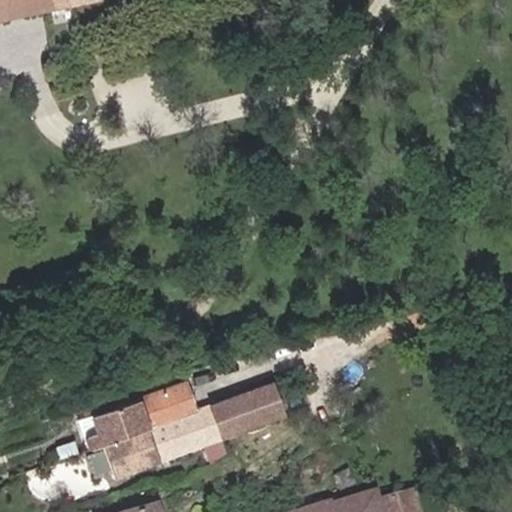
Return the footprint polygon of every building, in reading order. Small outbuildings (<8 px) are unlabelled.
[(0,0),(0,20),(65,7),(64,0),(0,0)] [(242,394),(215,404),(228,439),(291,416),(276,381),(242,394)] [(189,390),(200,410),(215,404),(242,394),(238,387),(226,388),(199,398),(195,388),(189,390)] [(105,451),(176,424),(173,419),(200,410),(189,390),(94,424),(99,439),(82,447),(87,457),(105,451)] [(176,424),(186,455),(228,439),(215,404),(200,410),(173,419),(176,424)] [(186,455),(176,424),(105,451),(87,457),(89,459),(105,453),(115,482),(186,455)] [(376,506),(373,495),(327,510),(326,505),(304,511),(420,511),(415,495),(376,506)]
